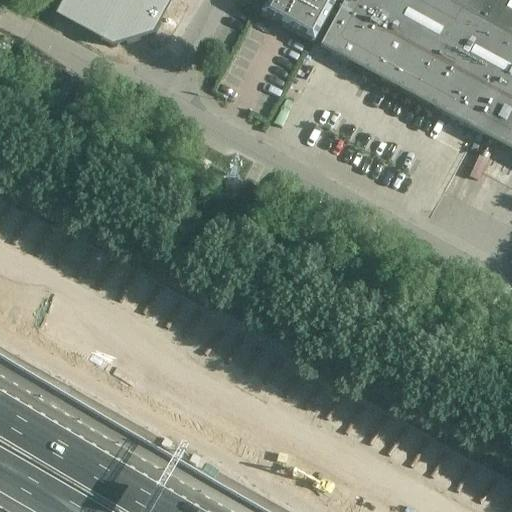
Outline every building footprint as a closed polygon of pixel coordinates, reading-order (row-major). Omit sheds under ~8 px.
[(63,0),(54,17),(101,42),(100,44),(102,44),(102,43),(111,48),(125,44),(126,47),(128,47),(127,43),(138,40),(139,44),(141,43),(140,40),(154,36),(159,26),(160,27),(161,26),(159,25),(172,0),(63,0)] [(268,0),(260,15),(314,44),(338,0),(268,0)] [(511,40),(484,25),(449,6),(438,0),(347,0),(321,49),(511,154),(511,40)] [(484,25),(498,0),(452,0),(449,6),(484,25)] [(511,0),(498,0),(484,25),(511,40),(511,0)] [(0,69),(10,49),(0,44),(0,69)] [(199,161),(189,179),(199,184),(210,166),(199,161)] [(476,325),(487,332),(494,320),(483,313),(476,325)]
